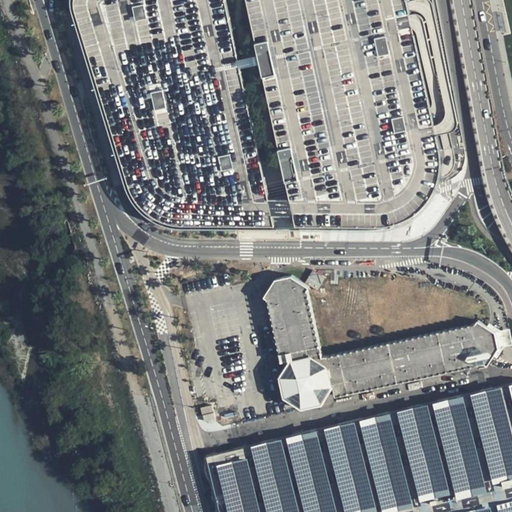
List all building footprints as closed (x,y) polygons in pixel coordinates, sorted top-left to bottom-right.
[(147,217),(159,224),(169,227),(184,229),(278,229),(273,204),(228,0),(70,0),(70,2),(71,9),(78,29),(124,183),(131,198),(139,210),(147,217)] [(249,0),(294,204),(299,229),(383,228),(394,227),(405,224),(410,221),(418,216),(429,205),(436,194),(441,182),(443,169),(443,158),(442,146),(437,127),(414,17),(409,0),(249,0)] [(267,294),(270,296),(284,360),(294,357),(282,375),(286,395),(304,406),(324,402),(335,384),(338,394),(486,361),(489,363),(495,354),(500,345),(497,330),(489,324),(480,318),(477,322),(324,355),(309,288),(311,285),(293,273),(278,277),(267,294)] [(491,321),(489,324),(497,330),(500,345),(495,354),(498,355),(505,344),(511,342),(511,332),(511,327),(503,329),(491,321)] [(511,511),(511,380),(210,453),(223,511),(511,511)]
